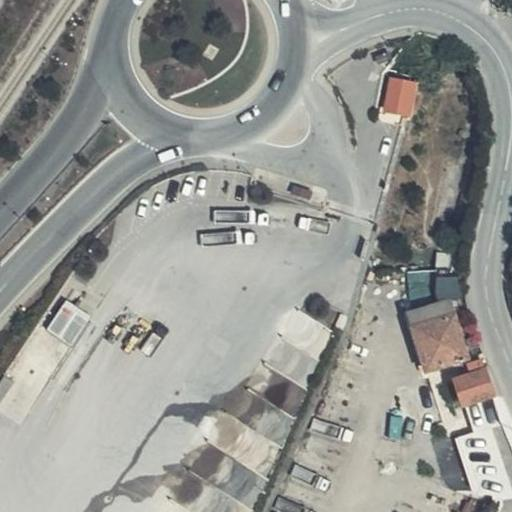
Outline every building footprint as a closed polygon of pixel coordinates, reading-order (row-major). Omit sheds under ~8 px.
[(392,116),(411,119),(415,86),(398,84),(399,78),(396,78),(394,83),(392,83),(388,111),(392,112),(392,116)] [(466,106),(468,93),(443,89),(441,102),(466,106)] [(69,300),(51,326),(75,342),(92,316),(69,300)] [(466,358),(447,304),(411,317),(426,366),(421,368),(423,373),(466,358)] [(457,381),(466,407),(492,397),(494,396),(485,371),(457,381)] [(466,407),(470,418),(482,456),(478,457),(490,494),(511,484),(511,457),(492,397),(466,407)]
